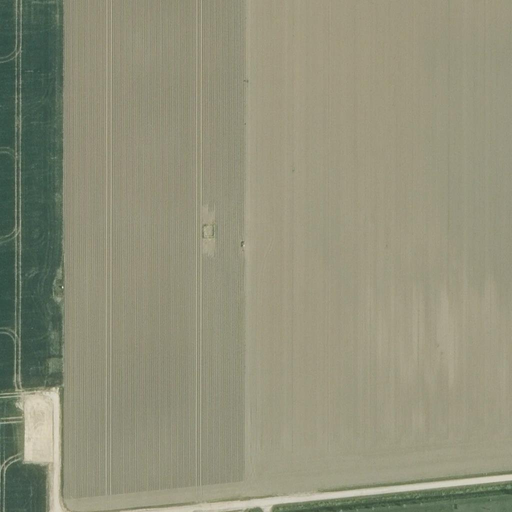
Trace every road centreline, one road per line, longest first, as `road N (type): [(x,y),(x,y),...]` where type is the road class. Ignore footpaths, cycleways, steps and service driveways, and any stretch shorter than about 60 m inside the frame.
road 1 (track): [(173,511),(511,477)]
road 2 (track): [(54,511),(55,392),(0,396)]
